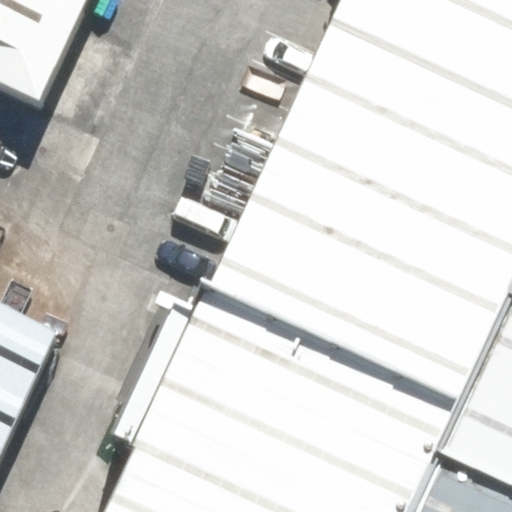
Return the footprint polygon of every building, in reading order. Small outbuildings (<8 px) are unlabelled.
[(91,0),(0,0),(0,92),(41,111),(91,0)] [(511,285),(511,0),(334,0),(199,299),(454,413),(511,285)] [(511,511),(511,285),(409,511),(511,511)] [(409,511),(454,413),(199,299),(103,511),(409,511)] [(0,471),(56,347),(0,322),(0,471)]
